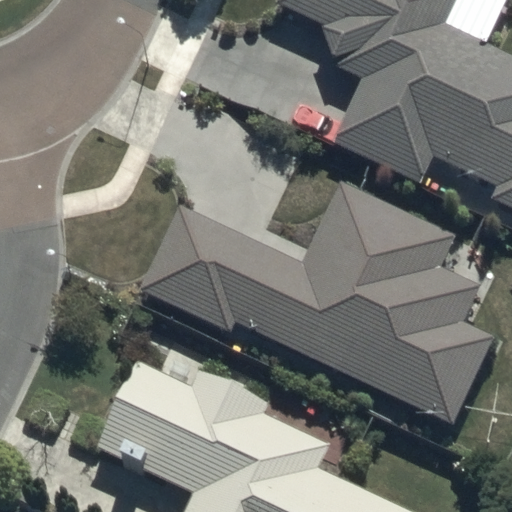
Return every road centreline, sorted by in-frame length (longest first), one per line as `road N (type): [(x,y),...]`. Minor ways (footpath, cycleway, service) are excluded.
road 1 (residential): [(0,128),(7,218),(0,328)]
road 2 (residential): [(126,0),(68,70),(0,107)]
